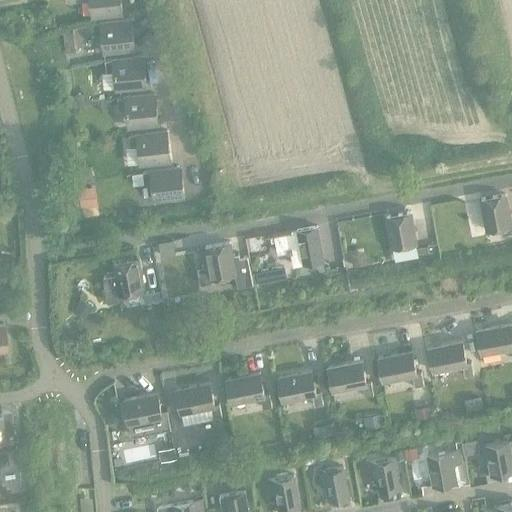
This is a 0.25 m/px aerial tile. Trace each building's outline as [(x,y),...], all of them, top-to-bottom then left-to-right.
[(81,1),(80,0),(89,0),(91,14),(121,11),(120,0),(67,0),(68,2),(81,1)] [(92,22),(93,34),(101,33),(103,52),(133,48),(130,18),(92,22)] [(73,32),(62,33),(63,40),(64,52),(69,52),(75,51),(73,32)] [(104,59),(106,72),(113,71),(115,89),(145,86),(142,56),(104,59)] [(74,99),(66,101),(69,110),(75,108),(90,104),(86,92),(74,95),(73,95),(74,99)] [(117,97),(118,109),(125,108),(127,126),(157,123),(154,93),(117,97)] [(108,99),(97,102),(99,111),(111,108),(108,99)] [(128,134),(130,146),(138,145),(140,163),(169,160),(166,130),(128,134)] [(78,170),(77,170),(78,174),(80,183),(93,180),(90,166),(78,170)] [(142,171),(143,183),(151,182),(153,200),(183,197),(180,167),(142,171)] [(78,188),(77,188),(79,197),(80,206),(97,203),(94,185),(78,188)] [(481,198),(486,230),(511,225),(505,194),(481,198)] [(386,215),(392,247),(416,242),(410,211),(386,215)] [(290,231),(274,233),(277,250),(291,248),(294,264),(302,263),(323,259),(316,226),(290,231)] [(172,239),(158,241),(160,254),(174,251),(172,239)] [(208,265),(197,267),(199,282),(211,280),(210,277),(233,273),(236,288),(252,285),(247,256),(239,258),(238,254),(231,255),(229,241),(205,246),(208,265)] [(426,245),(416,247),(417,253),(428,251),(426,245)] [(364,254),(352,257),(353,265),(366,263),(364,254)] [(115,275),(103,277),(107,300),(120,298),(119,294),(143,290),(138,258),(113,263),(115,275)] [(270,267),(255,270),(258,282),(272,279),(270,267)] [(158,289),(144,293),(145,302),(160,299),(158,289)] [(80,298),(74,312),(86,317),(92,304),(80,298)] [(476,329),(481,352),(510,347),(511,357),(511,333),(510,323),(476,329)] [(427,346),(432,370),(462,364),(464,376),(473,374),(471,361),(466,362),(461,340),(427,346)] [(377,356),(382,380),(412,374),(414,385),(423,383),(421,371),(415,372),(411,350),(377,356)] [(327,366),(332,390),(361,383),(364,395),(373,394),(370,381),(365,382),(361,359),(327,366)] [(282,399),(311,394),(313,405),(323,403),(320,390),(315,391),(311,369),(277,376),(282,399)] [(230,401),(260,395),(262,407),(271,405),(269,392),(263,393),(259,371),(225,378),(230,401)] [(180,411),(209,405),(212,417),(221,415),(218,402),(213,403),(209,381),(175,388),(180,411)] [(156,391),(122,398),(127,421),(129,433),(159,427),(168,426),(165,413),(161,413),(156,391)] [(482,397),(466,400),(467,408),(467,410),(483,408),(483,405),(482,397)] [(433,405),(415,408),(417,417),(418,419),(436,416),(435,414),(433,405)] [(0,414),(0,440),(15,439),(14,431),(3,432),(1,414),(0,414)] [(380,415),(365,418),(367,426),(367,428),(382,425),(382,423),(380,415)] [(333,423),(314,426),(315,434),(316,437),(335,434),(334,431),(333,423)] [(229,438),(209,442),(211,452),(230,449),(231,448),(229,438)] [(511,461),(510,452),(511,451),(511,439),(508,440),(485,444),(491,473),(511,469),(511,461)] [(476,440),(461,442),(463,454),(478,452),(476,440)] [(175,446),(161,449),(162,460),(177,458),(175,446)] [(417,447),(404,450),(405,452),(406,458),(418,456),(417,450),(417,447)] [(427,454),(433,484),(455,479),(453,462),(460,461),(458,449),(450,450),(427,454)] [(402,450),(394,451),(395,454),(396,460),(403,458),(402,453),(402,450)] [(24,451),(13,453),(14,464),(26,463),(24,451)] [(368,462),(371,477),(377,476),(379,490),(399,487),(393,457),(368,462)] [(317,471),(320,486),(326,485),(329,500),(348,496),(343,466),(317,471)] [(268,480),(270,494),(276,494),(279,508),(298,505),(293,476),(268,480)] [(247,511),(244,490),(218,495),(221,510),(221,511),(247,511)] [(166,504),(158,506),(158,511),(203,511),(203,510),(194,511),(192,500),(166,504)] [(511,511),(511,502),(497,505),(497,511),(511,511)]
